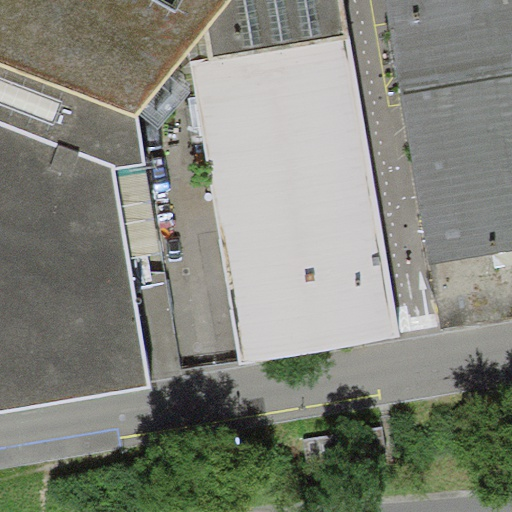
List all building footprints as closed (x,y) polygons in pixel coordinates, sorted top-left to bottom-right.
[(0,0),(0,48),(135,100),(204,15),(204,19),(219,0),(0,0)] [(397,331),(341,0),(219,0),(204,19),(210,53),(190,56),(240,358),(292,349),(397,331)] [(511,0),(390,0),(444,319),(511,308),(511,0)] [(0,407),(152,382),(114,162),(145,157),(135,100),(0,48),(0,407)] [(307,461),(386,448),(382,423),(303,436),(305,449),(307,461)]
